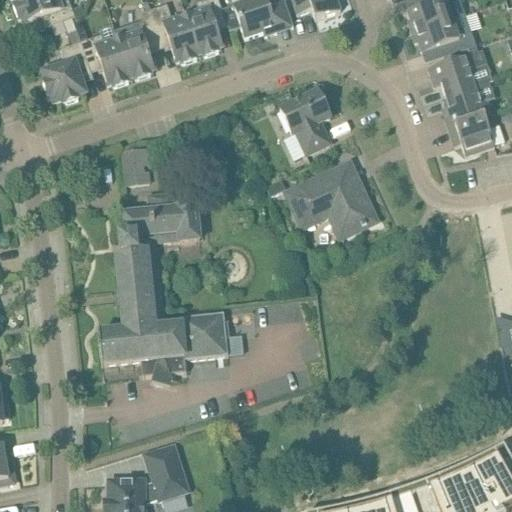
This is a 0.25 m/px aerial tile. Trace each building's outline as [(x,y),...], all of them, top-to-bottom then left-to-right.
[(56,0),(27,0),(15,5),(16,8),(12,9),(19,25),(22,24),(23,27),(45,19),(49,30),(63,25),(72,22),(75,21),(67,0),(58,4),(56,0)] [(199,16),(186,20),(199,59),(202,58),(203,61),(219,56),(218,53),(222,52),(214,30),(226,26),(217,0),(215,0),(196,7),(199,16)] [(255,0),(256,2),(233,9),(245,43),(263,37),(265,41),(293,31),(282,0),(255,0)] [(290,0),(297,19),(311,14),(315,24),(341,15),(335,0),(290,0)] [(466,18),(459,0),(422,0),(425,8),(407,14),(410,24),(407,25),(411,37),(452,23),(466,18)] [(167,8),(146,15),(158,49),(169,45),(176,67),(180,66),(181,69),(197,64),(196,60),(199,59),(186,20),(173,25),(167,8)] [(154,75),(146,53),(158,49),(146,15),(141,15),(142,25),(115,34),(118,43),(131,82),(134,81),(135,85),(151,79),(150,76),(154,75)] [(444,62),(476,50),(466,18),(452,23),(411,37),(415,48),(418,47),(421,57),(440,51),(444,62)] [(46,85),(42,86),(48,102),(51,101),(54,109),(62,106),(63,109),(79,104),(77,101),(86,98),(80,82),(92,78),(90,72),(76,32),(72,22),(63,25),(71,49),(60,53),(66,69),(43,77),(46,85)] [(76,31),(76,32),(90,72),(101,68),(108,90),(112,89),(113,92),(129,87),(128,83),(131,82),(118,43),(104,48),(101,39),(85,44),(81,32),(77,34),(76,31)] [(474,91),(469,75),(487,68),(482,55),(478,56),(476,50),(444,62),(445,67),(428,73),(434,92),(441,90),(445,101),(474,91)] [(442,114),(448,133),(491,118),(487,105),(480,108),(474,91),(445,101),(449,112),(442,114)] [(280,113),(288,131),(293,140),(296,138),(306,160),(330,149),(320,127),(330,122),(318,95),(280,113)] [(491,118),(448,133),(455,151),(461,149),(465,161),(495,151),(494,149),(505,145),(500,130),(496,131),(491,118)] [(144,176),(144,169),(148,169),(146,153),(120,155),(124,189),(138,188),(149,187),(148,175),(144,176)] [(375,226),(364,203),(363,201),(362,200),(361,200),(359,200),(357,200),(349,204),(345,196),(351,193),(342,172),(324,181),(287,198),(303,232),(329,219),(340,242),(375,226)] [(266,191),(271,201),(286,194),(281,184),(266,191)] [(116,259),(120,295),(150,292),(150,291),(159,290),(154,246),(179,244),(180,246),(200,244),(196,207),(177,209),(176,197),(147,201),(149,216),(125,219),(128,242),(120,243),(121,259),(116,259)] [(150,292),(120,295),(124,336),(98,339),(101,370),(141,366),(143,381),(186,377),(185,365),(228,360),(226,342),(230,342),(228,325),(224,326),(223,317),(181,321),(181,323),(162,325),(159,290),(150,291),(150,292)] [(303,319),(302,303),(272,304),(272,320),(303,319)] [(511,349),(501,352),(505,377),(511,410),(511,349)] [(0,426),(3,426),(2,424),(9,423),(7,405),(0,405),(0,404),(0,426)] [(0,490),(13,488),(15,485),(11,461),(5,462),(2,449),(0,449),(0,490)] [(511,511),(511,464),(503,449),(494,454),(485,459),(475,464),(466,468),(456,473),(447,477),(437,481),(427,485),(417,489),(407,492),(397,496),(387,499),(377,502),(367,505),(356,508),(346,510),(338,511),(511,511)] [(108,486),(109,506),(104,506),(103,511),(147,511),(147,508),(157,505),(158,508),(189,498),(174,450),(145,460),(153,486),(144,489),(144,485),(108,486)]
